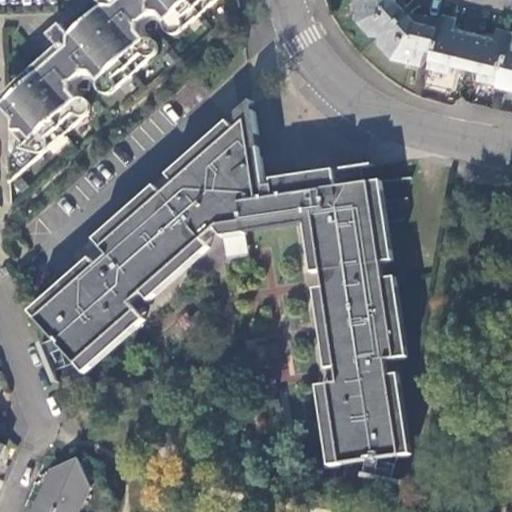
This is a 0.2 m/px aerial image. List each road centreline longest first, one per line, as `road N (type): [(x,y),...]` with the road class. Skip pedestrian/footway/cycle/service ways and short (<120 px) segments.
road 1 (secondary): [(511,149),(362,103),(301,41),(290,0)]
road 2 (residential): [(0,309),(38,427),(3,511)]
